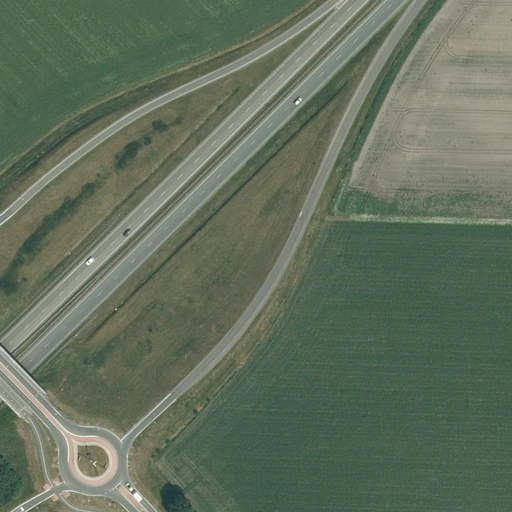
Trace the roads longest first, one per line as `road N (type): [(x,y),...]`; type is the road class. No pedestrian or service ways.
road 1 (trunk): [(0,390),(396,0)]
road 2 (trunk): [(121,455),(259,300),(362,89),(419,0)]
road 3 (trunk): [(357,0),(0,353)]
road 4 (trunk): [(336,0),(252,57),(104,134),(0,220)]
road 5 (primary): [(121,455),(104,433),(64,424),(0,358)]
road 6 (primary): [(0,374),(58,435),(64,472),(75,485)]
